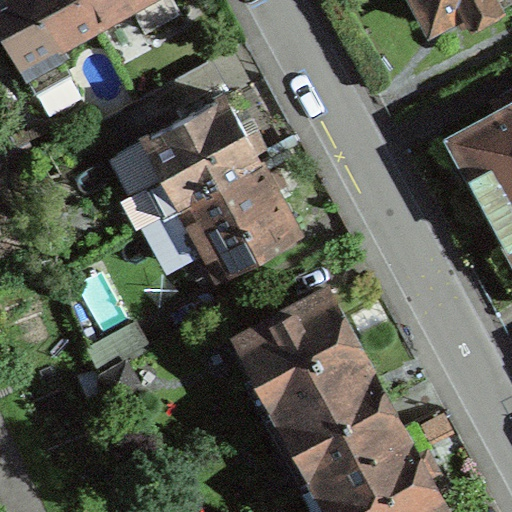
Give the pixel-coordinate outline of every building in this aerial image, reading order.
[(55,45),(97,23),(84,0),(0,0),(0,24),(36,89),(69,70),(55,45)] [(84,0),(97,23),(132,3),(145,28),(179,10),(173,0),(84,0)] [(418,0),(431,24),(464,6),(467,12),(472,21),(509,0),(418,0)] [(147,182),(164,213),(181,203),(260,160),(233,109),(225,94),(147,136),(146,135),(117,151),(137,188),(147,182)] [(491,208),(511,197),(511,102),(452,135),(454,140),(442,146),(460,178),(471,172),(491,208)] [(0,254),(39,237),(0,152),(0,254)] [(219,274),(298,231),(270,178),(260,160),(181,203),(219,274)] [(511,197),(491,208),(511,245),(499,251),(511,274),(511,197)] [(343,313),(330,288),(239,337),(242,343),(242,354),(248,363),(256,370),(258,373),(246,380),(266,417),(369,361),(343,313)] [(149,346),(134,319),(88,344),(101,372),(149,346)] [(369,361),(266,417),(284,449),(295,443),(314,477),(405,427),(380,381),(369,361)] [(422,459),(405,427),(314,477),(302,483),(317,511),(426,511),(445,502),(422,459)]
